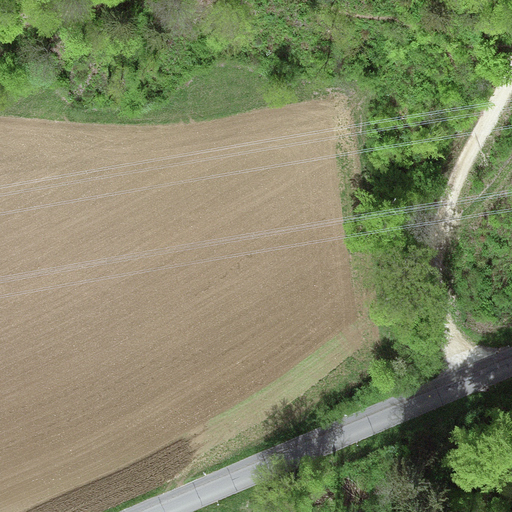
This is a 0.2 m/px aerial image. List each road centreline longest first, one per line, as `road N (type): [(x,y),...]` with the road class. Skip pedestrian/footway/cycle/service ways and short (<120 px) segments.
road 1 (tertiary): [(145,511),(511,363)]
road 2 (track): [(471,377),(431,291),(447,205),(511,80)]
